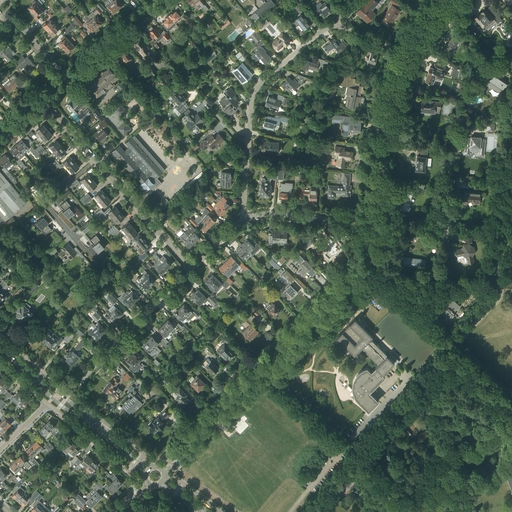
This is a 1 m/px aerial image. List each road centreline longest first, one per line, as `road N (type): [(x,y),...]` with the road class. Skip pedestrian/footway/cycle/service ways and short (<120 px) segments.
road 1 (tertiary): [(161,468),(365,261),(377,222)]
road 2 (residential): [(245,218),(256,87),(330,26),(406,51)]
road 3 (tertiary): [(377,222),(387,104),(406,51)]
road 4 (residential): [(192,268),(75,385)]
road 5 (residential): [(192,268),(96,159)]
road 6 (residential): [(96,159),(43,204),(92,260)]
road 7 (residential): [(377,222),(245,218)]
road 8 (residential): [(67,77),(159,0)]
